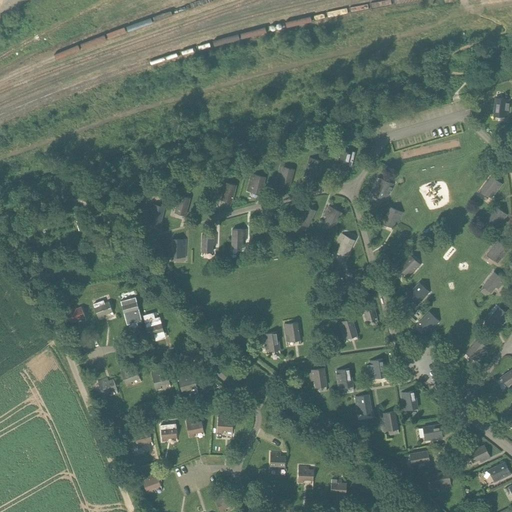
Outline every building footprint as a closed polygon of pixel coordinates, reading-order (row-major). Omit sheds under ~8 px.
[(509,100),(495,99),(493,116),(504,117),(505,110),(508,110),(509,100)] [(437,152),(462,146),(460,138),(435,144),(437,152)] [(352,154),(338,150),(335,160),(339,161),(337,168),(347,170),(352,154)] [(308,176),(318,178),(323,162),(309,158),(307,168),(310,169),(308,176)] [(279,184),(290,186),(294,170),(280,166),(278,176),(281,177),(279,184)] [(250,192),(261,194),(265,178),(252,174),(249,184),(252,185),(250,192)] [(502,185),(491,176),(480,190),(489,196),(493,191),(496,193),(502,185)] [(373,194),(383,199),(386,192),(389,194),(393,185),(381,179),(373,194)] [(221,200),(232,202),(236,186),(222,182),(220,192),(223,193),(221,200)] [(175,212),(185,215),(190,199),(176,195),(174,205),(177,206),(175,212)] [(150,221),(160,224),(165,208),(151,204),(148,214),(152,215),(150,221)] [(298,222),(308,227),(315,211),(303,205),(298,214),(301,215),(298,222)] [(324,224),(334,228),(341,213),(329,207),(324,216),(327,217),(324,224)] [(403,213),(390,207),(383,223),(393,227),(395,221),(399,222),(403,213)] [(507,216),(496,207),(485,220),(493,227),(498,221),(501,223),(507,216)] [(232,247),(242,247),(243,240),(246,240),(246,230),(232,230),(232,247)] [(202,252),(212,252),(212,245),(216,245),(216,235),(202,235),(202,252)] [(337,251),(347,256),(354,241),(342,235),(337,244),(340,245),(337,251)] [(171,257),(182,257),(182,250),(186,250),(186,240),(172,240),(171,257)] [(509,250),(497,241),(487,254),(495,261),(500,256),(502,258),(509,250)] [(420,265),(410,255),(398,268),(406,275),(411,270),(413,273),(420,265)] [(505,281),(494,272),(483,286),(491,293),(496,287),(498,289),(505,281)] [(429,293),(419,283),(407,296),(415,303),(420,298),(422,300),(429,293)] [(130,313),(139,311),(136,300),(131,302),(131,299),(121,302),(125,318),(131,316),(130,313)] [(104,315),(113,312),(109,302),(104,304),(103,301),(94,304),(99,320),(105,318),(104,315)] [(366,320),(377,317),(372,301),(358,305),(361,314),(364,313),(366,320)] [(75,321),(85,317),(81,307),(76,309),(75,306),(66,310),(72,326),(77,324),(75,321)] [(510,316),(499,307),(488,321),(496,327),(501,322),(504,324),(510,316)] [(439,323),(429,313),(417,325),(425,332),(430,327),(432,330),(439,323)] [(347,338),(357,335),(352,319),(338,323),(341,333),(345,332),(347,338)] [(154,335),(164,332),(161,322),(156,323),(155,321),(145,323),(150,340),(155,338),(154,335)] [(290,341),(300,340),(298,323),(284,325),(285,335),(289,334),(290,341)] [(269,351),(280,349),(277,332),(263,335),(265,345),(268,344),(269,351)] [(488,349),(477,340),(466,353),(474,360),(479,354),(481,356),(488,349)] [(383,359),(369,362),(371,372),(374,371),(376,378),(386,376),(383,359)] [(131,382),(140,379),(136,368),(131,370),(130,367),(121,371),(127,387),(132,385),(131,382)] [(316,387),(326,386),(324,369),(310,371),(311,381),(315,380),(316,387)] [(342,387),(353,386),(350,369),(336,371),(338,381),(341,380),(342,387)] [(511,370),(501,377),(507,386),(511,382),(511,370)] [(160,386),(170,383),(167,373),(162,374),(161,371),(151,374),(156,390),(161,389),(160,386)] [(188,390),(197,388),(194,377),(189,379),(188,376),(178,378),(183,395),(189,393),(188,390)] [(108,393),(117,390),(113,379),(108,381),(107,378),(98,382),(104,398),(109,396),(108,393)] [(407,410),(418,408),(415,391),(401,394),(403,404),(406,403),(407,410)] [(361,414),(372,412),(369,395),(355,397),(357,407),(360,407),(361,414)] [(398,429),(395,412),(381,414),(383,424),(386,424),(387,431),(398,429)] [(223,430),(232,431),(233,421),(228,420),(229,417),(218,417),(217,433),(222,434),(223,430)] [(194,434),(204,431),(201,421),(197,422),(196,419),(186,422),(189,438),(194,437),(194,434)] [(440,424),(423,427),(425,438),(432,437),(432,440),(442,438),(440,424)] [(167,438),(177,438),(176,427),(171,428),(170,425),(160,426),(162,442),(168,442),(167,438)] [(142,443),(152,441),(149,431),(144,432),(144,429),(134,431),(137,448),(143,446),(142,443)] [(484,446),(468,453),(473,463),(479,460),(481,463),(490,458),(484,446)] [(427,451),(410,454),(412,465),(419,463),(420,467),(430,465),(427,451)] [(275,466),(285,466),(285,456),(280,456),(280,453),(270,453),(270,470),(275,470),(275,466)] [(510,475),(504,462),(489,470),(493,479),(500,476),(501,480),(510,475)] [(303,479),(313,480),(313,470),(309,470),(309,467),(298,466),(297,483),(303,483),(303,479)] [(448,472),(431,475),(433,485),(440,484),(440,488),(450,486),(448,472)] [(152,489),(161,486),(157,476),(152,478),(151,475),(142,479),(148,495),(153,493),(152,489)] [(336,493),(346,494),(346,484),(342,483),(342,481),(331,480),(330,497),(336,497),(336,493)] [(226,508),(234,505),(230,495),(225,497),(224,495),(215,499),(220,511),(226,511),(227,511),(226,508)]
